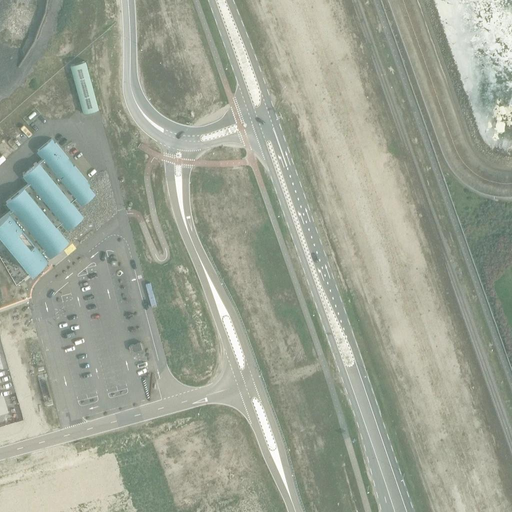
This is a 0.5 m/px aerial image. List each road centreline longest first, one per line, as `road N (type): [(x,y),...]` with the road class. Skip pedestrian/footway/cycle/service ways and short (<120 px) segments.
road 1 (secondary): [(409,511),(272,115)]
road 2 (secondary): [(258,130),(388,511)]
road 3 (unclassified): [(115,242),(44,294),(77,433)]
road 4 (unclassified): [(169,407),(132,261),(115,242)]
road 5 (unclassified): [(157,129),(130,93),(127,0)]
road 6 (secondary): [(272,115),(229,0)]
road 7 (secondary): [(211,0),(251,114)]
